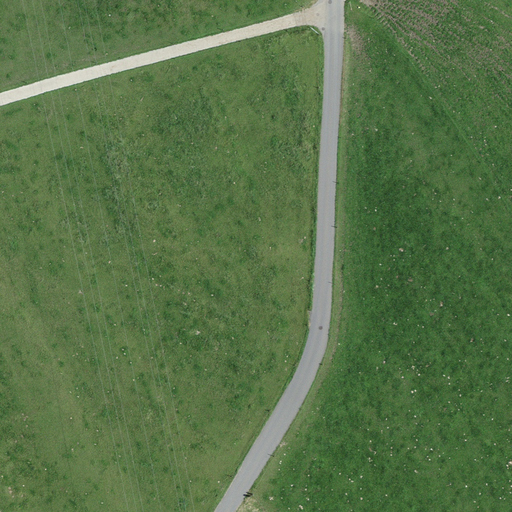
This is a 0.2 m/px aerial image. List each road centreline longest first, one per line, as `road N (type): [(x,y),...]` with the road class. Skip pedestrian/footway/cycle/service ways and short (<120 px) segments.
road 1 (unclassified): [(224,511),(313,358),(336,0)]
road 2 (track): [(0,104),(336,9)]
